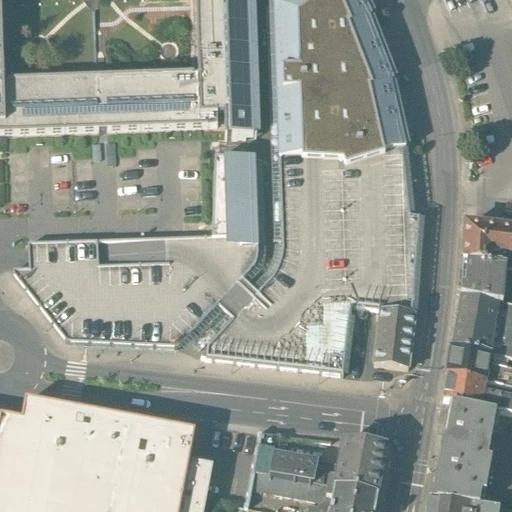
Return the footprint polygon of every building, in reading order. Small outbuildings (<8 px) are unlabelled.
[(0,0),(0,137),(217,130),(216,120),(224,120),(224,142),(254,141),(248,0),(0,0)] [(371,20),(362,0),(284,0),(273,8),(276,90),(279,171),(281,248),(281,253),(280,262),(278,266),(277,269),(276,274),(271,281),(268,285),(257,296),(250,290),(242,283),(253,271),(255,266),(257,262),(258,257),(257,250),(254,161),(214,162),(211,242),(95,246),(28,248),(28,262),(28,274),(13,274),(13,279),(66,346),(177,352),(217,310),(226,317),(232,323),(206,350),(205,364),(343,380),(351,312),(359,312),(380,315),(412,318),(420,221),(410,220),(403,159),(402,153),(405,152),(390,86),(393,85),(368,21),(371,20)] [(511,233),(509,233),(465,228),(462,266),(500,269),(502,259),(511,259),(511,233)] [(500,269),(462,266),(460,299),(497,307),(497,306),(502,307),(505,270),(500,269)] [(497,307),(460,299),(452,350),(489,357),(511,361),(511,347),(499,345),(498,348),(490,347),(493,329),(497,307)] [(511,308),(502,307),(497,306),(497,307),(493,329),(511,333),(511,308)] [(412,318),(380,315),(373,369),(407,373),(414,319),(412,318)] [(489,357),(452,350),(447,377),(484,385),(511,390),(511,375),(487,370),(489,357)] [(484,385),(447,377),(443,403),(450,405),(495,414),(511,417),(511,402),(483,396),(484,385)] [(180,511),(195,436),(22,404),(18,425),(0,421),(0,511),(180,511)] [(495,414),(450,405),(432,502),(478,509),(480,496),(485,496),(491,462),(487,461),(495,414)] [(280,440),(261,438),(253,477),(269,480),(273,458),(277,459),(280,440)] [(385,451),(343,447),(335,492),(376,500),(385,451)] [(277,459),(273,458),(269,480),(324,490),(328,468),(277,459)] [(269,480),(253,477),(250,493),(320,506),(329,502),(333,503),(335,492),(324,490),(269,480)] [(373,511),(376,500),(335,492),(333,503),(330,511),(373,511)] [(432,502),(428,501),(426,511),(504,511),(478,509),(432,502)]
